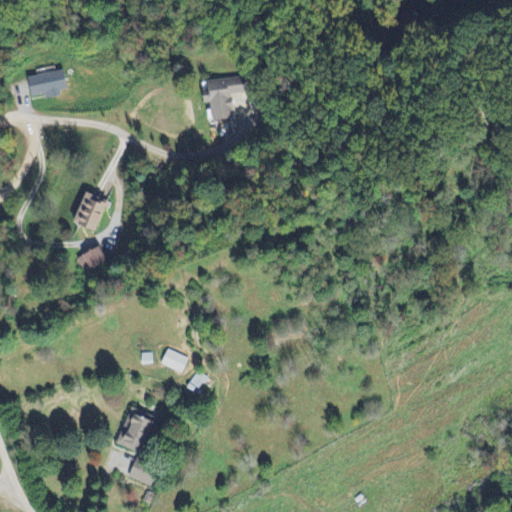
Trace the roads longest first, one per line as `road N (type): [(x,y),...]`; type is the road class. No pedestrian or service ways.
road 1 (residential): [(0,122),(31,117),(27,163),(0,196),(18,481),(34,511)]
road 2 (residential): [(31,117),(94,122),(174,155),(237,135)]
